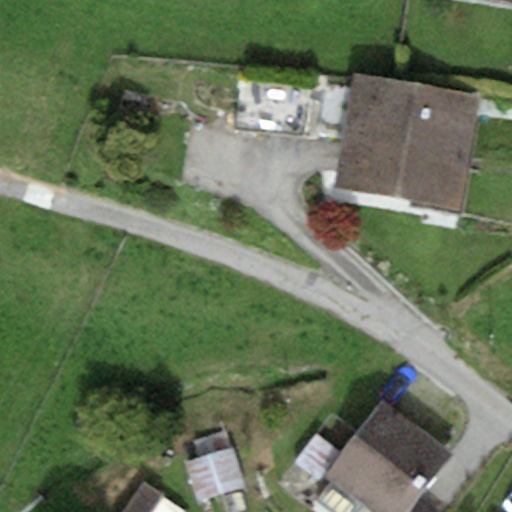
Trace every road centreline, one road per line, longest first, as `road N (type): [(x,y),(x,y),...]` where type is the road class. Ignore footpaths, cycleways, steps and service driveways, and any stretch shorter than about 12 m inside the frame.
road 1 (track): [(387,322),(251,263),(0,182)]
road 2 (residential): [(511,416),(387,322)]
